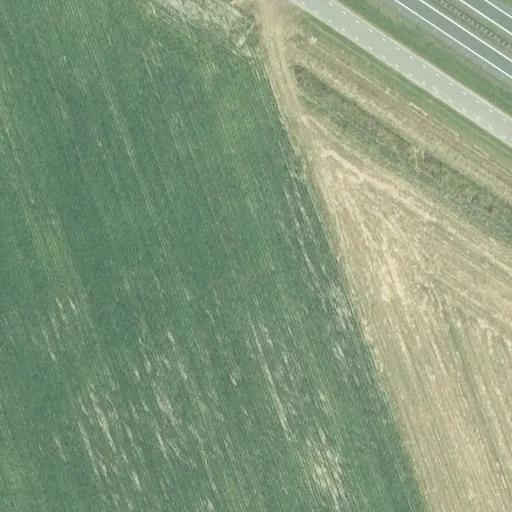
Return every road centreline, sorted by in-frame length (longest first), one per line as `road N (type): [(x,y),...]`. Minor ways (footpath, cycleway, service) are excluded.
road 1 (unclassified): [(308,0),(511,135)]
road 2 (trunk): [(398,0),(511,75)]
